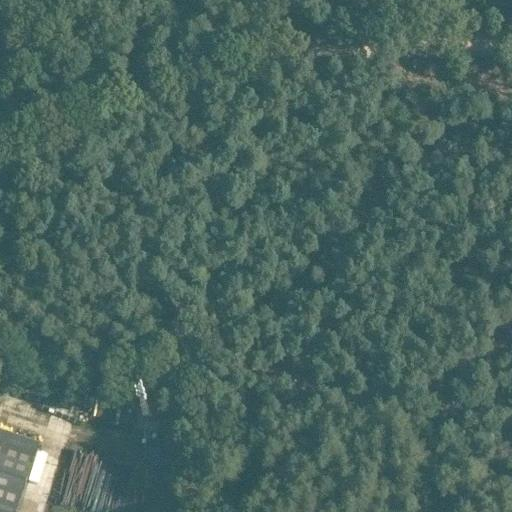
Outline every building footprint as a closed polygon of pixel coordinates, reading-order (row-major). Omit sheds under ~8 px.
[(0,77),(12,80),(20,38),(0,34),(0,77)] [(53,391),(45,414),(70,423),(78,400),(53,391)] [(138,397),(118,393),(116,405),(136,409),(138,397)] [(0,432),(0,511),(14,511),(37,445),(0,432)] [(75,439),(68,455),(117,474),(124,457),(75,439)] [(136,471),(157,479),(161,469),(140,461),(136,471)]
